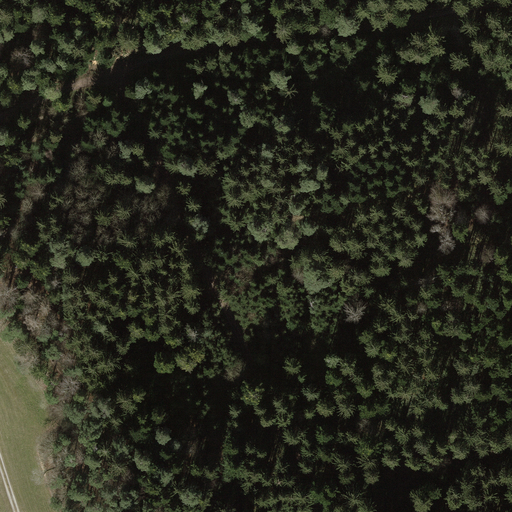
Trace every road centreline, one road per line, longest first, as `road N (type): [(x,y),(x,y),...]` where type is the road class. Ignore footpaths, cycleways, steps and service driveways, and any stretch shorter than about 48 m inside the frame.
road 1 (track): [(0,122),(172,55),(511,9)]
road 2 (track): [(321,511),(138,113),(113,75)]
road 3 (track): [(352,511),(431,469),(511,441)]
